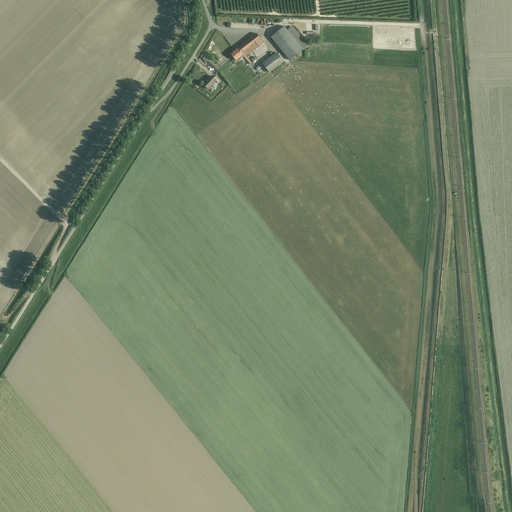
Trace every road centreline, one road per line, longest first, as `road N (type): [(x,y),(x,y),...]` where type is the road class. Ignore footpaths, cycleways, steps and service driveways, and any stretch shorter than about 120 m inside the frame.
road 1 (unclassified): [(0,345),(197,34),(199,0)]
road 2 (track): [(53,260),(64,224),(0,158)]
